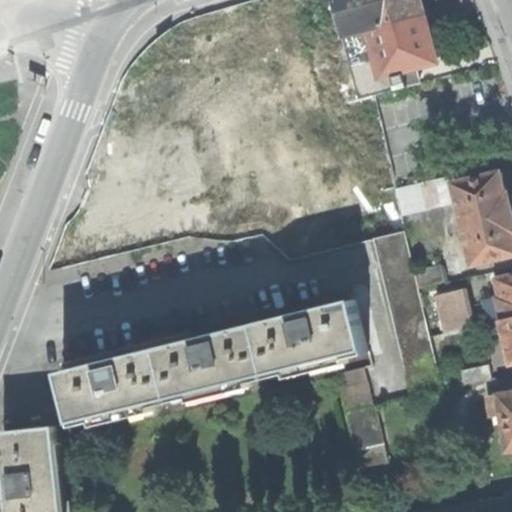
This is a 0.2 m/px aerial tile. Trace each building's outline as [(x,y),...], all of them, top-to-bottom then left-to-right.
[(333,0),(343,36),(366,30),(424,15),(420,0),(333,0)] [(429,32),(424,15),(366,30),(369,42),(379,78),(437,63),(436,61),(431,40),(429,32)] [(366,30),(343,36),(346,49),(369,42),(366,30)] [(434,39),(431,40),(436,61),(439,60),(442,54),(439,43),(434,39)] [(466,231),(475,265),(511,256),(511,215),(511,212),(501,173),(454,184),(465,225),(456,227),(457,234),(466,231)] [(446,177),(394,189),(401,215),(452,203),(446,177)] [(367,196),(377,239),(405,232),(401,215),(394,189),(374,194),(367,196)] [(333,204),(305,211),(312,239),(339,233),(333,204)] [(374,239),(412,397),(442,390),(430,337),(418,289),(414,272),(405,232),(377,239),(374,239)] [(441,266),(414,272),(418,289),(445,282),(441,266)] [(502,320),(511,317),(511,276),(496,281),(500,299),(497,300),(502,320)] [(437,297),(446,334),(472,328),(463,291),(437,297)] [(489,323),(500,321),(502,320),(497,300),(490,301),(489,296),(483,297),(489,323)] [(257,324),(271,378),(369,354),(354,300),(321,308),(321,306),(306,310),(289,314),(290,316),(257,324)] [(504,338),(511,365),(511,364),(511,317),(502,320),(500,321),(504,338)] [(500,321),(489,323),(493,340),(504,338),(500,321)] [(223,333),(223,331),(208,335),(192,339),(192,341),(161,348),(173,402),(271,378),(257,324),(223,333)] [(94,363),(94,365),(62,373),(76,426),(173,402),(161,348),(127,357),(127,355),(116,358),(94,363)] [(461,370),(464,385),(492,379),(489,365),(461,370)] [(336,376),(346,415),(375,408),(365,369),(336,376)] [(502,415),(507,452),(511,451),(511,393),(499,396),(502,415)] [(502,415),(499,396),(486,398),(489,417),(502,415)] [(346,415),(355,453),(384,445),(375,408),(346,415)] [(11,502),(12,511),(64,511),(55,427),(4,432),(8,470),(5,470),(7,489),(9,502),(11,502)] [(388,462),(384,445),(355,453),(359,468),(388,462)] [(503,498),(505,511),(511,511),(511,489),(505,490),(503,498)] [(505,511),(503,498),(420,511),(505,511)]
